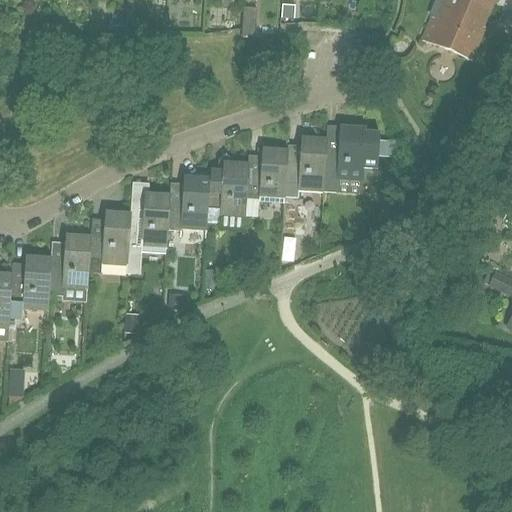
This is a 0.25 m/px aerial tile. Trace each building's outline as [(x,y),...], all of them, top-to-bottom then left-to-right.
[(483,29),(495,0),(439,0),(423,41),(471,61),(485,30),(483,29)] [(243,8),(241,36),(255,37),(257,9),(243,8)] [(363,170),(377,171),(379,135),(365,134),(365,130),(339,128),(337,153),(326,152),(323,185),(338,186),(338,181),(362,183),(363,170)] [(323,185),(326,152),(327,142),(300,140),(298,164),(287,163),(285,199),(299,200),(299,192),(323,194),(323,185)] [(258,203),(284,205),(285,199),(287,163),(288,152),(262,151),(261,167),(249,166),(247,194),(259,195),(258,203)] [(249,166),(223,164),(221,190),(208,189),(206,224),(219,225),(220,217),(245,218),(247,194),(249,166)] [(206,224),(208,189),(209,180),(183,178),(181,203),(170,202),(168,230),(205,232),(206,224)] [(142,230),(130,229),(127,276),(140,277),(141,254),(166,256),(168,230),(170,202),(170,197),(144,196),(142,230)] [(103,248),(90,247),(88,274),(101,275),(101,266),(126,268),(125,276),(127,276),(130,229),(131,216),(105,214),(103,248)] [(62,272),(51,271),(50,284),(61,285),(61,290),(87,292),(88,274),(90,247),(91,239),(65,237),(62,272)] [(23,322),(23,311),(48,312),(50,284),(51,271),(51,259),(26,258),(23,293),(11,292),(9,321),(23,322)] [(280,264),(279,272),(296,266),(296,259),(280,258),(280,264)] [(206,292),(213,293),(221,275),(216,271),(205,272),(206,292)] [(511,280),(496,273),(495,274),(488,287),(511,298),(511,280)] [(11,292),(12,276),(0,275),(0,328),(9,329),(9,321),(11,292)] [(187,304),(169,302),(168,310),(186,311),(187,304)] [(127,316),(125,335),(139,336),(140,317),(127,316)]
